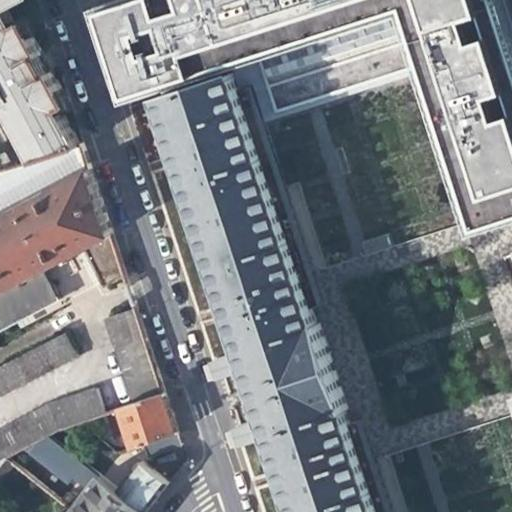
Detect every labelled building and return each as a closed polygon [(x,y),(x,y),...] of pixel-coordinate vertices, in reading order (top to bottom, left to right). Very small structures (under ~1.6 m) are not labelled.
[(2,101),(34,160),(78,147),(61,114),(70,109),(52,74),(48,77),(43,68),(38,59),(43,57),(26,25),(16,30),(8,14),(32,0),(0,0),(0,78),(1,78),(10,96),(2,101)] [(511,43),(511,19),(505,0),(115,0),(99,6),(102,24),(107,23),(111,34),(114,33),(122,59),(114,62),(125,97),(258,53),(278,113),(415,68),(407,43),(415,40),(475,222),(511,209),(511,53),(509,44),(511,43)] [(102,24),(114,62),(122,59),(114,33),(111,34),(107,23),(102,24)] [(378,511),(350,423),(331,365),(312,309),(282,216),(241,89),(235,73),(161,98),(256,390),(296,511),(378,511)] [(254,85),(241,89),(282,216),(312,309),(326,305),(315,271),(268,127),(254,85)] [(0,217),(90,170),(82,145),(78,147),(34,160),(16,166),(0,170),(0,217)] [(0,154),(0,170),(16,166),(7,150),(0,154)] [(104,286),(125,277),(117,251),(90,170),(0,217),(0,330),(58,299),(43,270),(84,249),(104,286)] [(363,242),(367,255),(394,246),(390,234),(363,242)] [(164,394),(136,311),(110,319),(136,404),(164,394)] [(0,365),(0,395),(77,355),(65,332),(0,365)] [(0,431),(0,461),(6,458),(26,448),(48,436),(60,430),(106,414),(97,390),(45,408),(0,431)] [(135,448),(145,445),(177,434),(169,411),(164,394),(136,404),(122,409),(135,448)] [(350,423),(378,511),(394,511),(364,418),(350,423)] [(149,457),(181,446),(177,434),(145,445),(149,457)] [(72,511),(145,511),(118,490),(48,436),(26,448),(67,482),(73,475),(90,489),(79,502),(68,493),(61,502),(72,511)] [(0,480),(13,463),(6,458),(0,461),(0,480)] [(140,462),(118,490),(145,511),(160,494),(168,483),(140,462)]
